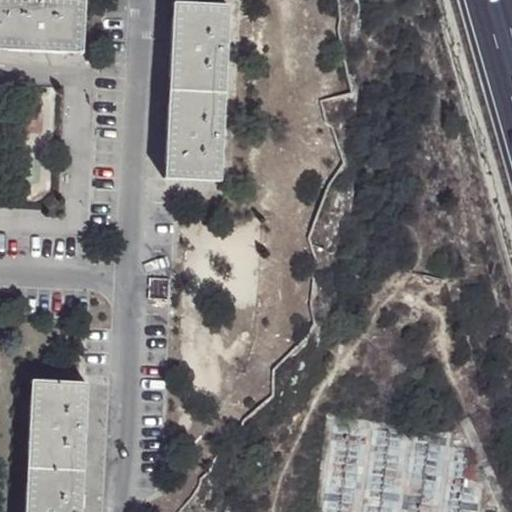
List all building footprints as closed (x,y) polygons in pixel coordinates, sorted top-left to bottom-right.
[(0,0),(0,51),(81,56),(83,0),(0,0)] [(173,5),(168,92),(224,95),(228,8),(173,5)] [(54,112),(54,90),(18,90),(18,100),(49,100),(49,112),(54,112)] [(168,92),(164,181),(220,184),(224,95),(168,92)] [(170,279),(149,278),(147,300),(169,301),(170,279)] [(31,380),(26,469),(82,471),(87,383),(31,380)] [(26,469),(24,511),(79,511),(82,471),(26,469)]
